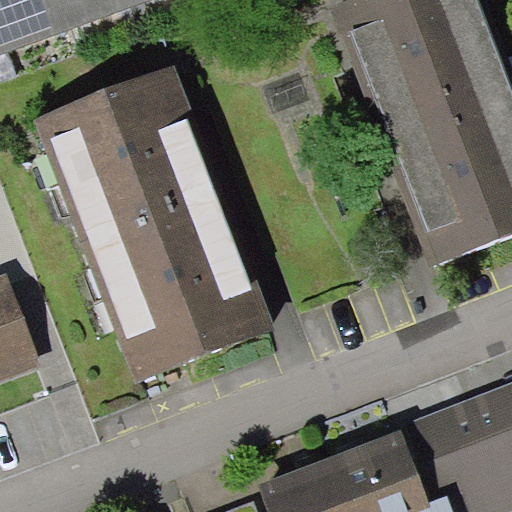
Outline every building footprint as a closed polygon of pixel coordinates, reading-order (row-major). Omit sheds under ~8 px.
[(0,0),(0,54),(149,0),(0,0)] [(511,63),(488,0),(343,0),(332,4),(431,266),(511,235),(511,63)] [(176,64),(35,117),(134,381),(275,328),(176,64)] [(0,381),(42,365),(7,272),(0,274),(0,381)] [(511,381),(399,426),(400,430),(428,502),(447,495),(449,499),(463,494),(469,511),(506,511),(511,510),(511,381)] [(400,430),(330,458),(350,511),(417,511),(430,507),(428,502),(400,430)] [(350,511),(330,458),(260,484),(270,511),(350,511)] [(447,495),(428,502),(430,507),(417,511),(454,511),(449,499),(447,495)]
